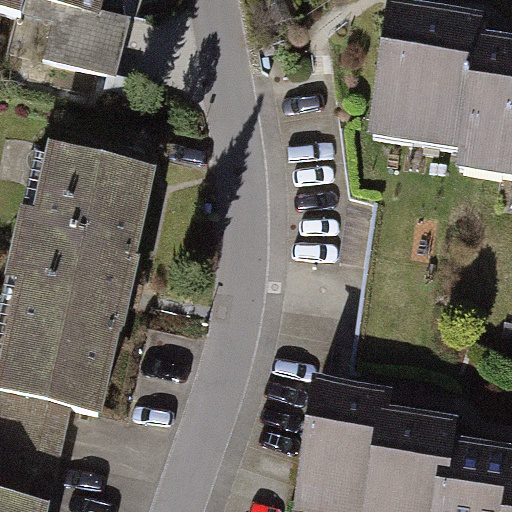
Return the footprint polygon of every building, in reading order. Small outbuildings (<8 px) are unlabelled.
[(0,0),(0,12),(10,15),(13,0),(32,0),(57,6),(44,63),(111,78),(125,19),(93,11),(96,0),(0,0)] [(389,13),(375,126),(464,138),(461,159),(511,165),(511,49),(483,45),(486,26),(389,13)] [(22,287),(0,388),(0,394),(1,395),(66,409),(98,416),(116,331),(122,333),(137,264),(132,263),(151,176),(52,154),(37,222),(22,219),(8,283),(22,287)] [(375,202),(351,199),(343,259),(367,262),(375,202)] [(315,388),(300,503),(362,511),(441,511),(450,448),(453,428),(385,419),(388,398),(315,388)] [(66,409),(1,395),(0,398),(0,499),(44,510),(66,409)] [(511,511),(511,456),(450,448),(441,511),(511,511)] [(0,511),(45,511),(46,510),(44,510),(0,499),(0,511)]
